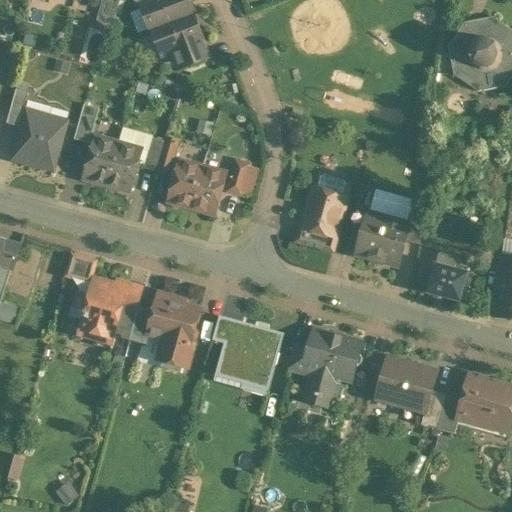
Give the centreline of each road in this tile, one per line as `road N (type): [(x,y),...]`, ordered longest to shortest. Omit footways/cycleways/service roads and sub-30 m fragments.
road 1 (residential): [(250,277),(278,152),(275,120),(227,0)]
road 2 (residential): [(250,277),(511,344)]
road 3 (residential): [(0,203),(250,277)]
